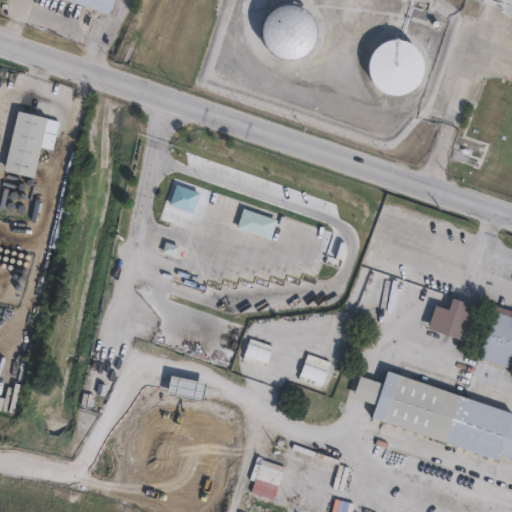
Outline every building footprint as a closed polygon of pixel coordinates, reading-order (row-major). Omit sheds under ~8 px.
[(110,0),(105,15),(95,12),(59,0),(110,0)] [(290,56),(277,54),(266,44),(261,31),(264,17),(273,7),(287,2),(300,5),(311,14),(316,27),(313,41),(304,52),(290,56)] [(397,92),(383,90),(373,81),(368,67),(371,53),(380,43),(393,38),(407,41),(418,50),(422,63),(420,77),(410,88),(397,92)] [(46,122),(32,181),(2,174),(16,115),(46,122)] [(275,227),(268,246),(233,234),(240,214),(275,227)] [(175,245),(166,243),(163,251),(172,254),(175,245)] [(484,309),(472,344),(427,328),(435,304),(449,309),(453,298),(484,309)] [(511,369),(504,366),(503,371),(474,363),(484,333),(489,318),(511,324),(511,369)] [(203,384),(199,403),(162,396),(166,377),(203,384)] [(385,378),(511,419),(511,425),(511,466),(498,462),(497,467),(369,424),(374,408),(352,402),(358,382),(381,390),(385,378)] [(184,449),(168,449),(168,464),(184,464),(184,449)] [(286,462),(271,505),(247,498),(262,454),(286,462)]
